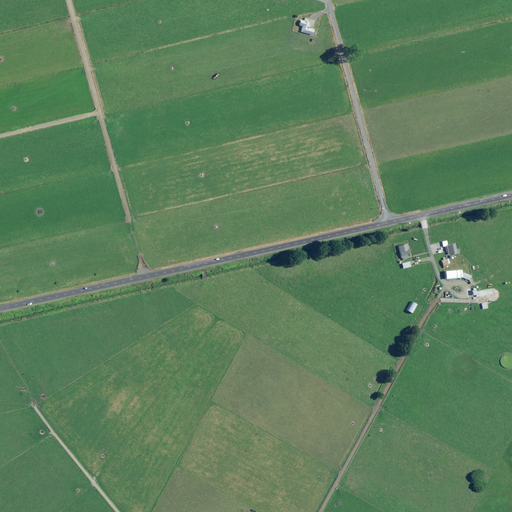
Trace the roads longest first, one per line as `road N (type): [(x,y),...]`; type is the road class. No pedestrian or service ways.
road 1 (secondary): [(0,309),(511,195)]
road 2 (unknown): [(420,215),(443,289),(417,332)]
